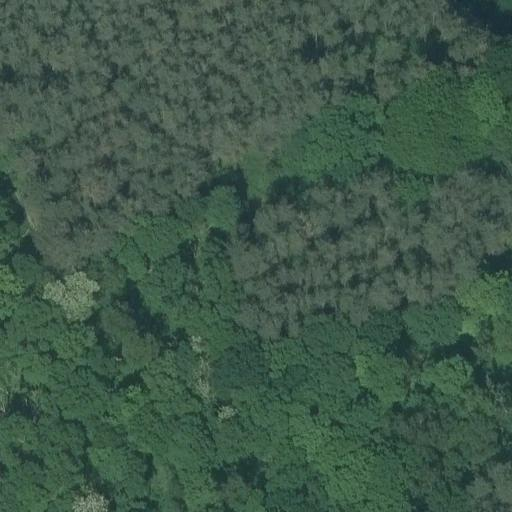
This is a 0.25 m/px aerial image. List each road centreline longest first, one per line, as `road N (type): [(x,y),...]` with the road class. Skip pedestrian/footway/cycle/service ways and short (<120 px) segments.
road 1 (track): [(0,168),(97,369),(125,377),(511,183)]
road 2 (track): [(511,92),(409,0)]
